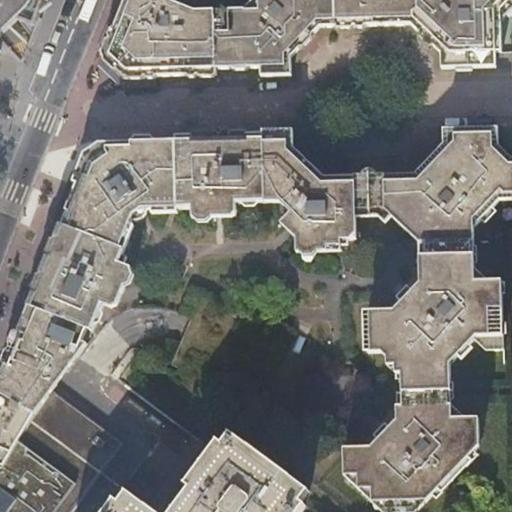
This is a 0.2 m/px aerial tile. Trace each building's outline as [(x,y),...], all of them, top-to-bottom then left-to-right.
[(0,0),(0,33),(28,12),(34,19),(41,14),(46,0),(0,0)] [(511,5),(511,0),(255,0),(244,12),(194,14),(173,6),(175,0),(125,0),(120,15),(109,42),(103,57),(103,59),(122,80),(161,79),(214,78),(214,77),(214,72),(222,71),(259,70),(259,76),(271,76),(290,75),(290,61),(320,29),(373,27),(411,25),(442,57),(442,71),(459,70),(494,69),(494,54),(499,54),(498,13),(508,2),(511,5)] [(323,180),(292,152),(292,136),(247,137),(183,139),(173,139),(173,145),(140,146),(107,147),(85,161),(81,171),(75,186),(69,202),(64,214),(69,216),(64,230),(59,228),(56,235),(49,253),(46,261),(51,262),(44,279),(40,277),(32,297),(26,311),(39,318),(85,344),(98,312),(106,315),(111,313),(126,276),(114,271),(129,234),(125,232),(129,223),(135,216),(144,216),(145,220),(171,220),(171,215),(186,215),(186,224),(230,223),(233,219),(233,209),(278,208),(289,218),(279,229),(294,243),(295,257),(340,255),(340,245),(355,244),(354,221),(390,220),(418,246),(419,287),(393,315),(366,316),(367,356),(381,355),(395,368),(397,424),(371,451),(343,452),(344,480),(381,511),(419,511),(479,448),(478,421),(451,421),(450,366),(474,341),(485,353),(503,352),(501,285),(474,285),(472,230),(498,203),(511,202),(511,160),(509,161),(496,148),(496,130),(483,130),(452,131),(444,131),(444,145),(441,147),(414,176),(414,178),(396,178),(340,180),(323,180)] [(13,344),(0,378),(0,392),(35,412),(54,389),(59,382),(85,344),(26,311),(13,344)] [(299,511),(305,505),(301,501),(309,490),(231,433),(223,443),(219,440),(186,484),(190,487),(171,511),(155,511),(127,491),(119,502),(115,499),(104,511),(53,511),(113,433),(54,389),(35,412),(3,463),(0,461),(0,511),(299,511)] [(0,461),(3,463),(35,412),(0,392),(0,461)] [(70,511),(124,441),(113,433),(53,511),(70,511)]
